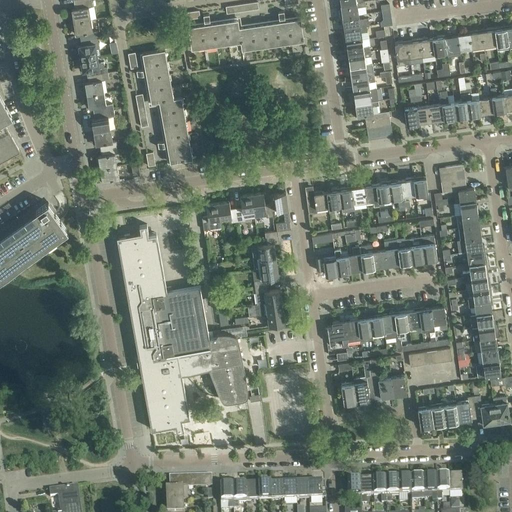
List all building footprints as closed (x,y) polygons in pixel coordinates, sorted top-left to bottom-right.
[(72,8),(74,22),(90,19),(88,6),(92,6),(90,0),(74,3),(75,8),(72,8)] [(340,17),(342,17),(359,14),(358,7),(366,6),(365,0),(357,1),(341,4),(341,9),(339,9),(340,17)] [(257,1),(226,6),(227,13),(259,8),(257,1)] [(186,12),(187,19),(200,17),(199,10),(186,12)] [(390,10),(382,11),(383,19),(391,17),(390,10)] [(369,25),(368,18),(359,19),(359,14),(342,17),(344,29),(368,25),(369,25)] [(239,26),(238,18),(188,26),(191,48),(240,41),(242,49),(304,40),(300,17),(239,26)] [(92,31),(90,19),(74,22),(76,34),(79,33),(81,39),(97,36),(96,30),(92,31)] [(344,29),(346,41),(362,39),(361,30),(367,29),(367,26),(369,25),(368,25),(344,29)] [(494,27),(496,44),(497,48),(509,47),(507,27),(502,27),(501,26),(494,27)] [(494,27),(486,28),(486,30),(482,30),(484,46),(496,44),(494,27)] [(482,30),(477,31),(477,29),(469,30),(472,47),(484,46),(482,30)] [(469,30),(461,32),(461,33),(457,34),(459,49),(472,47),(469,30)] [(452,33),(444,34),(447,51),(448,56),(460,54),(459,49),(457,34),(452,35),(452,33)] [(444,34),(436,35),(437,37),(432,38),(434,53),(447,51),(444,34)] [(97,36),(81,39),(82,45),(78,45),(80,58),(97,55),(100,55),(97,36)] [(427,36),(419,38),(422,55),(434,53),(432,38),(428,38),(427,36)] [(412,40),(407,41),(410,57),(410,61),(423,59),(422,55),(419,38),(412,39),(412,40)] [(363,46),(362,39),(346,41),(348,54),(371,51),(370,45),(363,46)] [(403,42),(403,40),(394,41),(397,58),(410,57),(407,41),(403,42)] [(165,48),(142,52),(151,102),(159,100),(170,162),(192,158),(190,145),(181,96),(173,97),(165,48)] [(382,49),(380,49),(382,61),(383,61),(389,60),(387,48),(382,49)] [(348,54),(345,54),(347,66),(372,62),(371,51),(348,54)] [(128,53),(131,68),(138,67),(135,52),(128,53)] [(97,55),(80,58),(81,64),(83,71),(86,70),(87,76),(108,73),(107,66),(104,67),(103,62),(98,62),(97,55)] [(372,62),(347,66),(348,74),(351,74),(351,76),(351,77),(351,79),(352,78),(374,75),(372,62)] [(442,76),(450,75),(449,68),(440,69),(442,76)] [(509,70),(501,71),(503,79),(510,78),(509,70)] [(85,82),(87,94),(103,91),(102,80),(109,79),(108,73),(87,76),(89,81),(85,82)] [(375,81),(374,75),(352,78),(353,91),(370,89),(369,81),(375,81)] [(470,87),(470,82),(464,82),(464,76),(460,76),(460,88),(470,87)] [(434,81),(426,82),(427,89),(435,88),(434,81)] [(490,87),(491,93),(491,96),(494,111),(501,110),(502,112),(506,111),(504,94),(497,95),(496,86),(490,87)] [(355,103),(378,100),(379,100),(377,88),(370,89),(353,91),(355,103)] [(454,101),(457,118),(461,118),(461,116),(469,115),(467,99),(465,88),(460,89),(461,100),(454,101)] [(470,88),(465,88),(467,99),(469,115),(477,113),(477,115),(481,115),(479,97),(471,98),(471,93),(471,92),(470,88)] [(442,103),(444,118),(452,117),(452,119),(457,118),(454,101),(448,102),(447,89),(442,90),(440,91),(442,103)] [(103,91),(87,94),(88,100),(89,107),(93,107),(94,112),(114,109),(113,103),(110,104),(105,104),(103,91)] [(0,162),(2,162),(4,161),(20,152),(3,121),(13,116),(0,92),(0,162)] [(135,94),(141,126),(148,125),(142,93),(135,94)] [(479,97),(481,115),(486,114),(486,112),(494,111),(491,96),(479,97)] [(379,105),(378,100),(355,103),(357,116),(365,115),(366,121),(378,119),(377,112),(373,113),(372,106),(379,105)] [(444,118),(442,103),(429,105),(432,122),(436,121),(436,119),(444,118)] [(429,105),(417,106),(419,122),(427,121),(427,122),(432,122),(429,105)] [(419,122),(417,106),(404,108),(407,125),(411,125),(411,123),(419,122)] [(92,119),(94,131),(110,128),(108,116),(115,115),(114,109),(94,112),(95,118),(92,119)] [(389,111),(377,112),(378,119),(390,117),(389,111)] [(387,136),(385,124),(379,125),(381,137),(387,136)] [(379,125),(373,126),(375,138),(381,137),(379,125)] [(368,139),(375,138),(373,126),(366,127),(368,139)] [(99,143),(100,149),(117,146),(116,140),(112,141),(110,128),(94,131),(96,144),(99,143)] [(101,155),(98,155),(100,167),(117,164),(115,153),(118,153),(117,146),(100,149),(101,155)] [(146,153),(148,165),(155,164),(153,151),(146,153)] [(138,162),(131,164),(133,176),(140,175),(139,170),(138,162)] [(511,166),(503,167),(506,185),(511,184),(511,163),(511,164),(511,166)] [(100,167),(98,167),(99,174),(101,174),(102,181),(119,178),(117,164),(100,167)] [(441,180),(448,179),(446,166),(439,167),(441,180)] [(465,176),(459,177),(453,178),(454,185),(466,183),(465,176)] [(421,179),(421,177),(413,178),(415,194),(416,195),(423,194),(424,200),(431,199),(430,193),(428,193),(426,178),(421,179)] [(403,197),(416,195),(415,194),(413,178),(405,179),(406,181),(401,182),(403,197)] [(441,180),(442,187),(454,185),(453,178),(448,179),(441,180)] [(396,181),(388,182),(391,199),(403,197),(401,182),(397,183),(396,181)] [(381,185),(376,185),(379,207),(392,205),(391,199),(388,182),(381,183),(381,185)] [(364,185),(366,203),(373,201),(374,208),(379,207),(376,185),(372,186),(372,184),(364,185)] [(356,188),(352,189),(354,204),(366,203),(364,185),(356,187),(356,188)] [(460,202),(476,200),(474,187),(466,188),(458,190),(460,202)] [(339,189),(341,206),(354,204),(352,189),(347,190),(347,188),(339,189)] [(334,207),(341,206),(339,189),(331,190),(331,192),(327,193),(329,208),(330,214),(335,213),(334,207)] [(318,213),(317,210),(329,208),(327,193),(322,193),(322,191),(314,193),(314,196),(306,198),(309,215),(318,213)] [(263,192),(252,193),(254,209),(255,216),(266,215),(266,216),(273,215),(272,210),(271,203),(270,203),(265,203),(263,192)] [(264,231),(265,238),(278,236),(277,230),(291,228),(286,192),(269,194),(270,203),(271,203),(272,210),(284,208),(286,214),(285,220),(276,222),(277,230),(264,231)] [(438,205),(443,205),(441,192),(434,193),(436,205),(438,205)] [(255,216),(254,209),(252,193),(240,195),(242,207),(236,207),(238,220),(244,219),(244,218),(255,216)] [(229,200),(218,202),(220,218),(231,217),(232,221),(238,220),(236,207),(230,208),(229,200)] [(462,215),(478,212),(476,200),(460,202),(462,215)] [(61,220),(58,216),(48,201),(0,235),(0,279),(8,273),(68,230),(61,220)] [(202,216),(204,229),(210,228),(212,230),(220,229),(221,227),(220,218),(218,202),(206,204),(208,216),(202,216)] [(392,209),(380,211),(381,221),(384,221),(394,220),(392,209)] [(459,228),(479,225),(478,212),(462,215),(457,215),(459,228)] [(236,398),(244,396),(245,395),(246,395),(246,394),(246,393),(247,393),(247,392),(247,391),(245,383),(246,383),(245,375),(244,375),(239,352),(241,352),(239,344),(238,344),(237,341),(236,338),(233,336),(230,334),(227,333),(224,333),(220,333),(219,333),(218,334),(218,335),(210,336),(201,285),(168,291),(157,233),(149,234),(147,223),(139,225),(140,232),(116,236),(138,358),(136,358),(137,364),(139,363),(151,429),(175,424),(176,430),(184,429),(182,418),(189,417),(186,399),(182,373),(190,372),(211,367),(219,388),(223,397),(225,399),(227,399),(236,398)] [(460,240),(481,237),(479,225),(459,228),(460,240)] [(421,236),(425,259),(437,257),(434,234),(421,236)] [(253,257),(275,253),(274,243),(279,242),(278,236),(265,238),(266,243),(251,245),(253,257)] [(421,236),(409,238),(412,261),(425,259),(421,236)] [(459,253),(467,252),(485,249),(484,244),(482,245),(481,237),(460,240),(457,241),(459,253)] [(396,238),(384,240),(385,249),(388,264),(400,263),(396,239),(396,238)] [(412,261),(409,238),(396,239),(400,263),(412,261)] [(371,243),(359,245),(359,247),(363,268),(375,266),(373,251),(371,243)] [(353,254),(348,254),(350,270),(363,268),(359,247),(359,245),(352,246),(353,254)] [(340,248),(334,249),(335,253),(338,272),(350,270),(348,254),(347,250),(340,251),(340,248)] [(388,264),(385,249),(373,251),(375,266),(388,264)] [(485,249),(467,252),(469,264),(487,262),(486,254),(485,254),(485,249)] [(277,265),(275,253),(253,257),(255,268),(277,265)] [(330,254),(315,256),(316,269),(324,268),(325,274),(338,272),(335,253),(330,254)] [(463,272),(463,277),(486,274),(486,269),(488,269),(487,262),(469,264),(470,271),(463,272)] [(252,269),(255,286),(268,284),(267,279),(279,277),(277,265),(255,268),(252,269)] [(214,275),(216,291),(222,291),(220,274),(214,275)] [(473,289),(491,287),(490,278),(487,278),(486,274),(463,277),(464,282),(471,281),(473,289)] [(268,284),(255,286),(257,303),(282,299),(280,288),(268,290),(268,284)] [(468,297),(469,302),(490,299),(489,294),(492,294),(491,287),(473,289),(473,296),(468,297)] [(259,314),(267,313),(283,311),(282,299),(257,303),(253,304),(254,309),(258,308),(259,314)] [(475,306),(476,314),(492,312),(490,299),(469,302),(470,307),(475,306)] [(444,305),(431,307),(434,323),(440,322),(441,329),(447,328),(444,305)] [(431,307),(419,309),(422,331),(435,330),(434,323),(431,307)] [(221,325),(228,324),(226,308),(218,309),(221,325)] [(419,309),(407,311),(409,327),(416,326),(417,332),(422,331),(419,309)] [(266,326),(285,323),(283,311),(267,313),(268,321),(265,321),(266,326)] [(407,311),(394,312),(398,336),(400,335),(404,335),(403,328),(409,327),(407,311)] [(394,312),(382,314),(384,330),(385,338),(395,336),(398,336),(394,312)] [(470,315),(472,327),(494,324),(492,312),(476,314),(470,315)] [(384,330),(382,314),(369,316),(372,332),(384,330)] [(372,332),(369,316),(357,318),(360,340),(373,338),(372,332)] [(360,340),(357,318),(345,320),(347,336),(347,341),(360,340)] [(347,336),(345,320),(332,321),(332,326),(324,327),(327,342),(335,340),(335,337),(342,336),(343,345),(348,345),(347,341),(347,336)] [(494,324),(472,327),(474,340),(480,339),(495,337),(499,336),(498,327),(494,328),(494,324)] [(480,339),(481,351),(497,349),(495,337),(480,339)] [(481,351),(483,363),(499,361),(497,349),(481,351)] [(337,360),(353,358),(352,351),(347,351),(336,353),(337,360)] [(416,352),(408,353),(410,366),(418,365),(416,352)] [(461,366),(470,365),(469,358),(465,358),(460,359),(461,366)] [(499,361),(483,363),(476,364),(478,376),(501,373),(499,361)] [(351,362),(338,364),(339,371),(352,369),(351,362)] [(364,376),(353,377),(356,400),(361,399),(361,402),(370,400),(369,398),(375,397),(371,368),(371,367),(363,368),(364,376)] [(375,397),(394,395),(391,376),(379,378),(377,367),(371,368),(375,397)] [(391,376),(394,395),(407,393),(404,375),(391,376)] [(344,402),(356,400),(354,382),(341,384),(344,402)] [(479,394),(475,395),(478,417),(482,417),(483,423),(496,421),(494,403),(482,405),(481,394),(479,394)] [(460,420),(478,417),(475,395),(468,396),(469,400),(457,402),(460,420)] [(506,395),(493,397),(494,403),(496,421),(509,419),(506,395)] [(444,401),(444,404),(447,422),(460,420),(457,402),(457,399),(444,401)] [(434,424),(447,422),(444,404),(432,406),(434,424)] [(418,408),(421,428),(429,427),(428,425),(434,424),(432,406),(418,408)] [(449,493),(448,476),(436,477),(437,501),(442,501),(442,493),(449,493)] [(461,476),(448,476),(449,493),(462,492),(461,476)] [(423,477),(411,478),(411,494),(412,500),(424,500),(424,494),(423,477)] [(432,501),(437,501),(436,477),(423,477),(424,494),(431,493),(432,501)] [(391,495),(399,495),(398,478),(385,479),(386,503),(392,502),(391,495)] [(398,478),(399,495),(411,494),(411,478),(398,478)] [(373,479),(360,480),(361,496),(361,504),(366,504),(366,496),(373,496),(373,479)] [(373,479),(373,496),(381,496),(381,503),(386,503),(385,479),(373,479)] [(344,497),(361,496),(360,480),(347,480),(348,484),(343,484),(344,497)] [(309,482),(296,483),(297,499),(309,499),(309,482)] [(309,482),(309,499),(325,498),(325,488),(322,488),(321,482),(309,482)] [(283,483),(271,484),(271,500),(284,500),(283,483)] [(297,499),(296,483),(283,483),(284,500),(297,499)] [(258,484),(246,485),(246,501),(259,501),(258,484)] [(271,500),(271,484),(258,484),(259,501),(271,500)] [(234,509),(233,485),(220,486),(221,502),(229,502),(229,509),(234,509)] [(246,485),(233,485),(234,509),(239,509),(239,503),(246,503),(246,501),(246,485)] [(81,511),(78,486),(49,490),(50,497),(58,496),(60,511),(81,511)] [(166,501),(183,500),(188,500),(188,488),(187,488),(187,487),(181,487),(175,487),(170,488),(166,488),(166,501)] [(183,511),(183,500),(166,501),(166,511),(183,511)]
